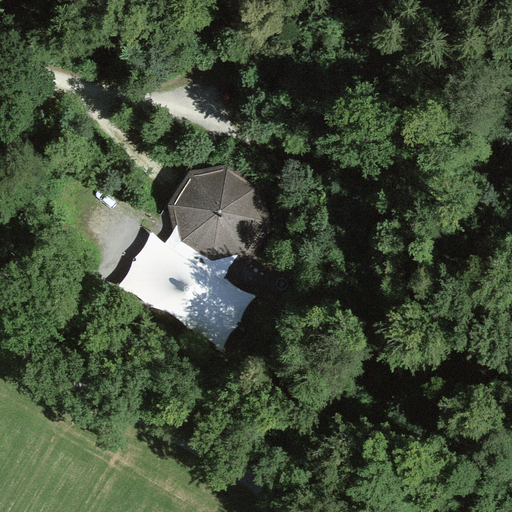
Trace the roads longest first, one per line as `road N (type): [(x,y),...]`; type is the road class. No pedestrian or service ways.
road 1 (track): [(0,337),(279,511)]
road 2 (track): [(95,92),(129,161),(171,184)]
